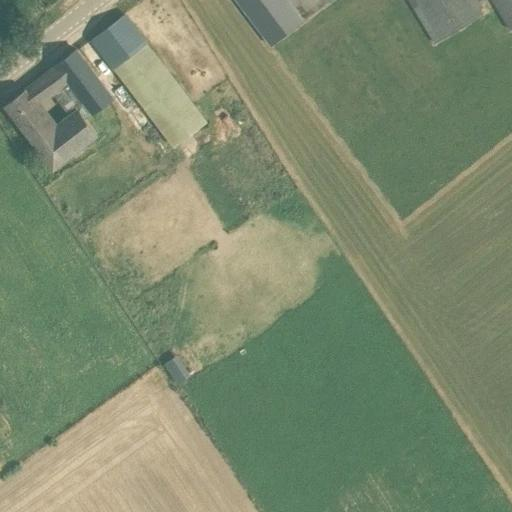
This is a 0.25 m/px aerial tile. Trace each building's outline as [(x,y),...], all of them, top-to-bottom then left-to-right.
[(237,0),(272,46),(276,43),(299,26),(303,22),(286,0),(237,0)] [(410,0),(436,43),(484,14),(475,0),(410,0)] [(511,0),(491,0),(511,31),(511,30),(511,0)] [(92,38),(175,147),(206,122),(124,14),(92,38)] [(121,262),(147,242),(132,222),(127,226),(72,154),(95,136),(130,181),(160,158),(77,50),(6,105),(54,167),(50,170),(121,262)] [(227,106),(209,117),(236,164),(255,153),(227,106)]
